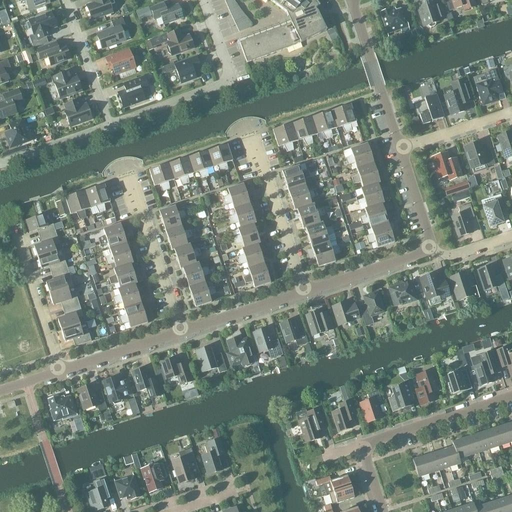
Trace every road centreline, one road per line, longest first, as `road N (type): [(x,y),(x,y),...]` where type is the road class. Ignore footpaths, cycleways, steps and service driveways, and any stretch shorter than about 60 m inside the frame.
road 1 (track): [(128,178),(381,92)]
road 2 (track): [(395,133),(141,215)]
road 3 (residential): [(306,293),(250,134)]
road 4 (residential): [(183,334),(128,178)]
road 5 (residential): [(217,45),(226,72),(218,86),(108,125)]
road 6 (residential): [(400,151),(354,0)]
road 7 (residential): [(362,448),(511,397)]
road 8 (residential): [(63,373),(16,231)]
road 9 (residential): [(306,293),(434,251)]
road 10 (residential): [(108,125),(63,0)]
road 11 (residential): [(183,334),(306,293)]
road 12 (residential): [(63,373),(183,334)]
